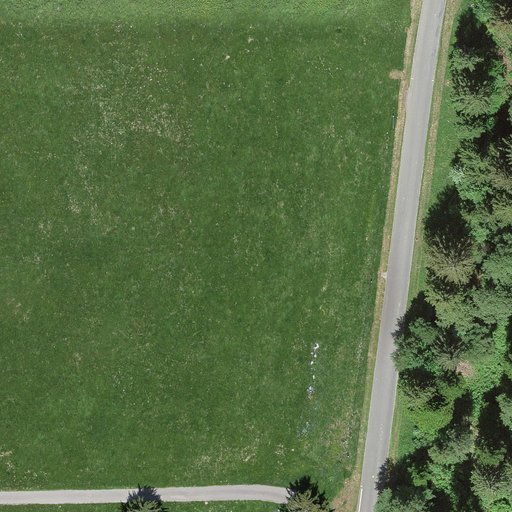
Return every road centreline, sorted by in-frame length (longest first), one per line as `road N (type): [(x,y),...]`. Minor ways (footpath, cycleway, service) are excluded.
road 1 (tertiary): [(440,0),(370,511)]
road 2 (track): [(320,511),(287,495),(220,491),(0,497)]
